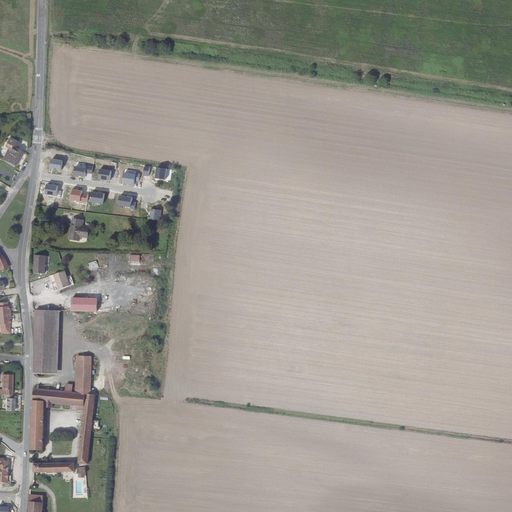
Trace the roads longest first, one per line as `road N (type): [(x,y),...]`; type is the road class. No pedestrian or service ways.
road 1 (tertiary): [(43,0),(34,160)]
road 2 (tertiary): [(28,360),(21,511)]
road 3 (track): [(112,375),(113,511)]
road 4 (residential): [(32,176),(165,196)]
